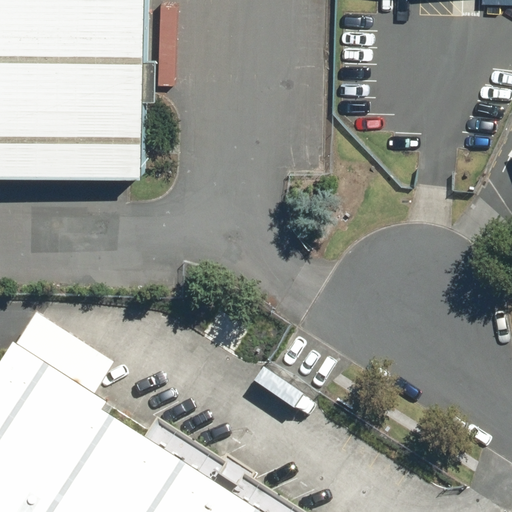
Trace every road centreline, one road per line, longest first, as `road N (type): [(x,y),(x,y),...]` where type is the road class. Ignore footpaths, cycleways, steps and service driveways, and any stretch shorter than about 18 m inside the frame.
road 1 (unknown): [(511,472),(420,494),(380,485),(92,307),(62,294),(0,296)]
road 2 (unknown): [(449,352),(327,298),(263,259),(232,231),(215,200)]
road 3 (unknown): [(0,199),(215,200)]
road 4 (unknown): [(215,200),(209,131),(241,0)]
road 5 (unclassified): [(511,424),(419,315)]
